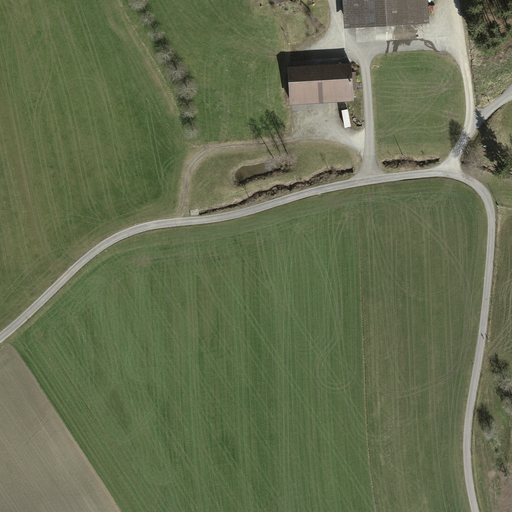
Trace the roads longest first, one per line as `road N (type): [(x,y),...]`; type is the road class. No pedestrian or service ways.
road 1 (unclassified): [(0,336),(124,233),(374,179),(447,172),(466,179),(490,205),(491,241),(469,411),(475,511)]
road 2 (track): [(182,222),(187,179),(205,153),(313,130),(340,130),(371,151)]
road 3 (track): [(447,172),(470,130),(455,0)]
